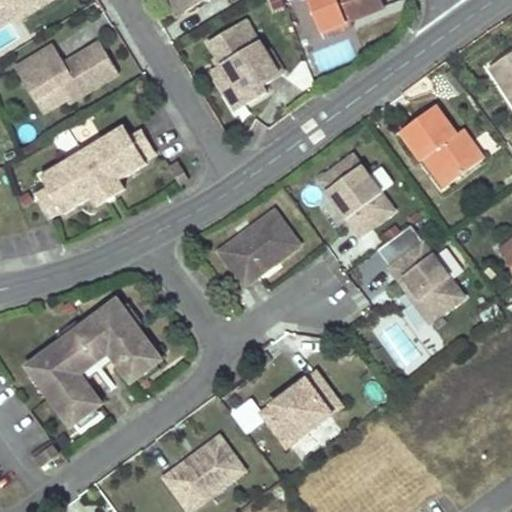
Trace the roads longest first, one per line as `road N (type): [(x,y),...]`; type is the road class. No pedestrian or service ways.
road 1 (unclassified): [(461,23),(237,186)]
road 2 (residential): [(223,345),(212,372),(27,511)]
road 3 (residential): [(237,186),(125,0)]
road 4 (unclassified): [(147,237),(75,270),(0,289)]
road 5 (residential): [(147,237),(223,345)]
